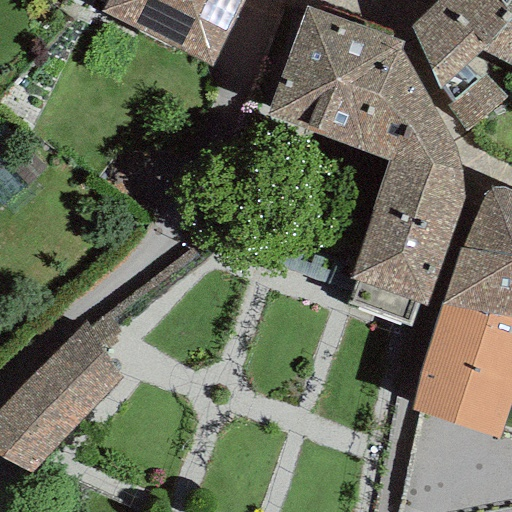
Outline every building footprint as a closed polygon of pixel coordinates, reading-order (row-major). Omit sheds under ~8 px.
[(244,0),(107,0),(101,12),(211,67),(244,0)] [(511,0),(436,0),(409,27),(437,90),(440,88),(450,102),(445,105),(465,131),(505,97),(484,74),(476,79),(465,66),(480,51),(511,65),(511,0)] [(303,7),(266,115),(387,160),(347,279),(359,283),(348,303),(408,327),(416,303),(424,306),(464,196),(460,167),(453,146),(434,109),(400,50),(403,40),(389,37),(392,30),(314,3),(312,9),(303,7)] [(511,188),(483,178),(447,292),(511,304),(511,188)] [(511,372),(511,304),(447,292),(425,365),(421,399),(492,422),(511,372)] [(122,379),(84,322),(0,409),(0,455),(30,473),(122,379)]
